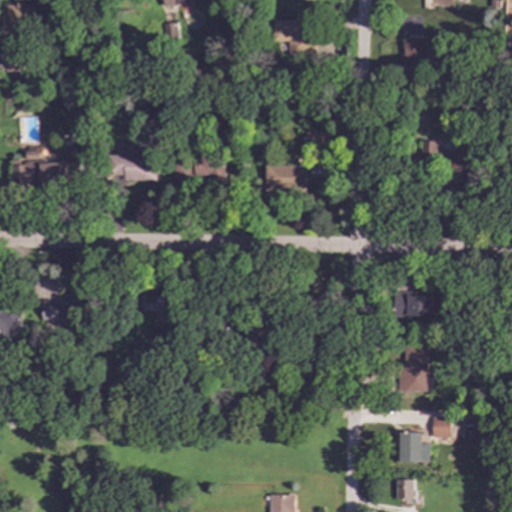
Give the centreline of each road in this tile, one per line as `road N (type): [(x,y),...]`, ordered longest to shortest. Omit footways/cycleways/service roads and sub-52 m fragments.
road 1 (residential): [(363,0),(349,511)]
road 2 (residential): [(511,249),(0,242)]
